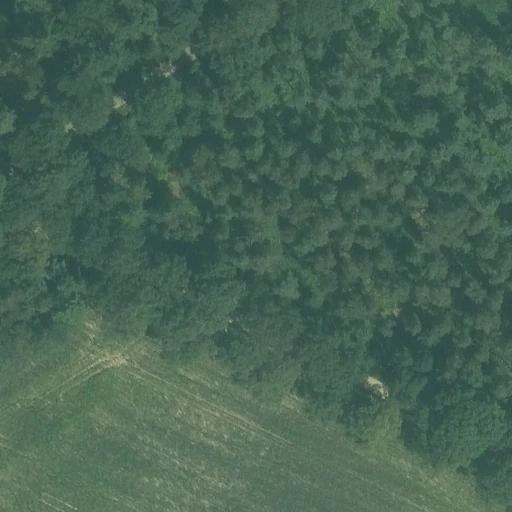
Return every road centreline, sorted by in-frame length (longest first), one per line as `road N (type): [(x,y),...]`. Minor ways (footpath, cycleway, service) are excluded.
road 1 (track): [(0,192),(511,449)]
road 2 (unclassified): [(0,174),(274,0)]
